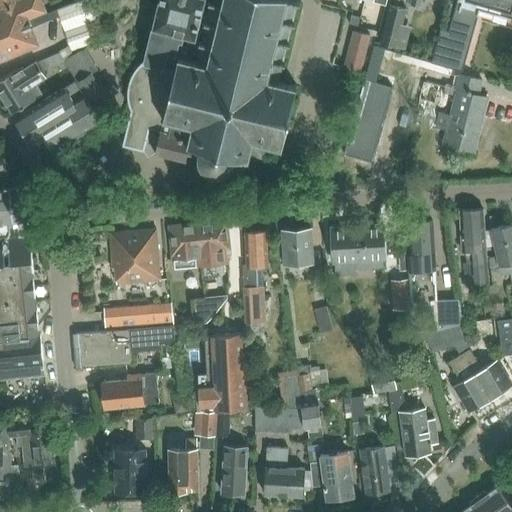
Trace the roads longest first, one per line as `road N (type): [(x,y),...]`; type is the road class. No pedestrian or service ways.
road 1 (residential): [(511,192),(64,215)]
road 2 (residential): [(78,511),(58,267),(64,215)]
road 3 (residential): [(416,511),(511,424)]
